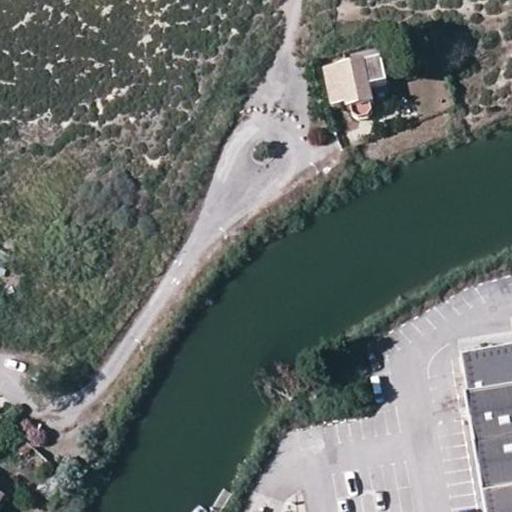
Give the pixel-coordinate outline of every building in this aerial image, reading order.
[(373,103),(375,102),(372,86),(388,82),(382,49),(364,53),(366,61),(326,71),(333,107),(346,104),(347,109),(352,108),(354,115),(361,119),(372,116),(373,113),(374,109),(373,103)] [(511,511),(511,343),(462,352),(469,395),(462,397),(482,511),(511,511)] [(26,436),(16,445),(27,455),(37,446),(26,436)] [(68,457),(61,468),(44,497),(59,507),(83,467),(69,458),(68,457)] [(0,503),(10,489),(0,481),(0,503)]
